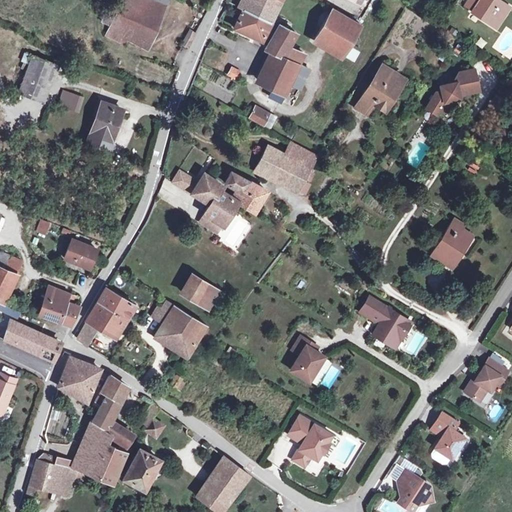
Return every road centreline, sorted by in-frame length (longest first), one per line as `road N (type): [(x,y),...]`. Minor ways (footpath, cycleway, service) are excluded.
road 1 (unclassified): [(221,0),(168,121),(137,223),(66,346)]
road 2 (unclassified): [(66,346),(112,368),(311,505)]
road 3 (residential): [(511,278),(429,389),(354,511)]
road 4 (unclassified): [(54,373),(8,511)]
